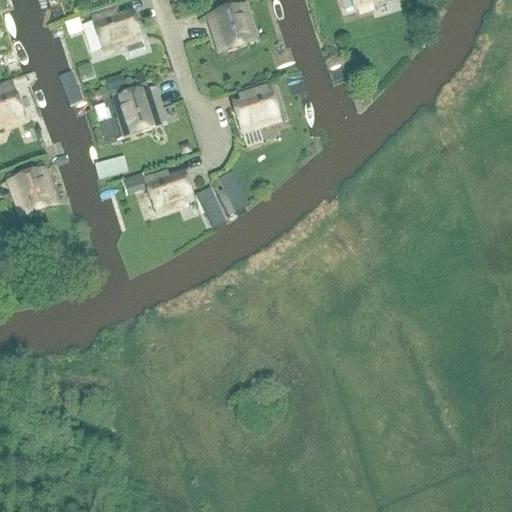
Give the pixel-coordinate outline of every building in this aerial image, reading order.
[(392,0),(350,0),(355,11),(356,11),(358,17),(372,12),(370,4),(383,0),(386,2),(392,0)] [(243,8),(206,20),(218,58),(255,46),(243,8)] [(140,42),(132,18),(117,23),(115,16),(91,23),(101,54),(140,42)] [(108,94),(123,90),(120,80),(105,84),(108,94)] [(10,85),(0,88),(0,129),(23,122),(10,85)] [(148,92),(111,104),(122,141),(159,130),(148,92)] [(240,135),(279,122),(268,92),(245,100),(248,107),(232,112),(240,135)] [(177,148),(180,158),(190,154),(187,145),(177,148)] [(43,172),(6,185),(19,222),(56,209),(43,172)] [(192,202),(184,179),(169,184),(166,177),(143,186),(154,216),(192,202)] [(215,187),(193,194),(204,229),(226,223),(215,187)]
